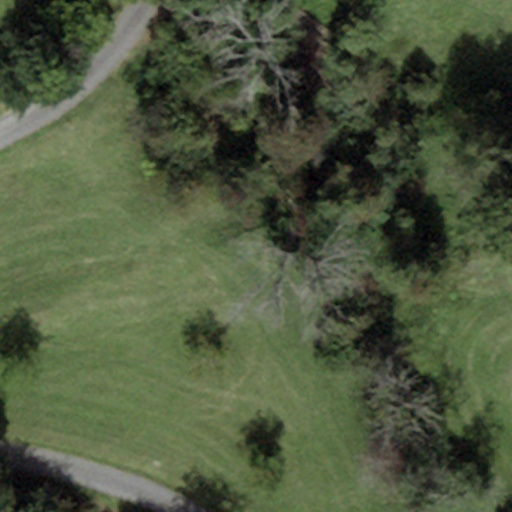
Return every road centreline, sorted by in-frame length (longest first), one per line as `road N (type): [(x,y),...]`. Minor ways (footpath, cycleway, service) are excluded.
road 1 (track): [(0,459),(56,460),(209,511)]
road 2 (track): [(152,0),(131,30),(0,145)]
